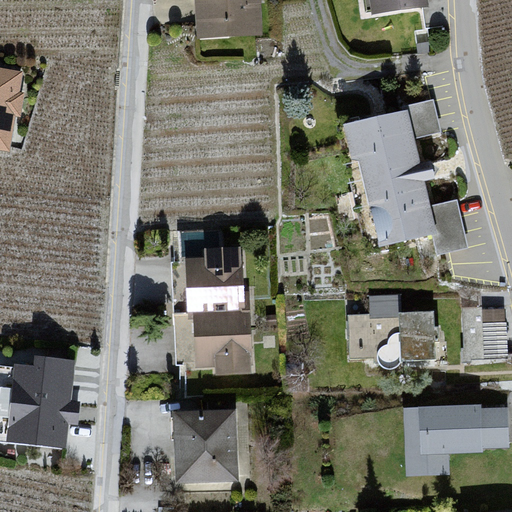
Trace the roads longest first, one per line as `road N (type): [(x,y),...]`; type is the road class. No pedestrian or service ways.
road 1 (residential): [(100,511),(136,0)]
road 2 (residential): [(511,233),(453,57),(453,0)]
